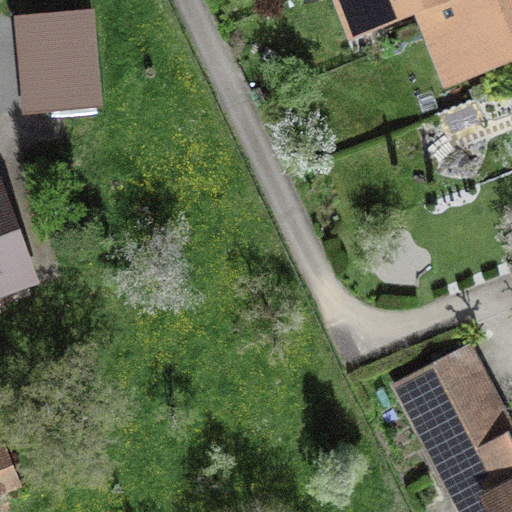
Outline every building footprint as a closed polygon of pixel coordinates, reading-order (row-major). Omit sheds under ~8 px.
[(511,0),(332,0),(346,37),(415,12),(441,84),(510,59),(511,63),(511,0)] [(101,108),(94,5),(14,10),(20,113),(101,108)] [(0,310),(1,310),(0,307),(0,294),(42,280),(4,171),(0,172),(0,310)] [(511,511),(511,419),(471,339),(389,380),(456,511),(511,511)] [(0,491),(21,483),(4,440),(0,441),(0,491)]
